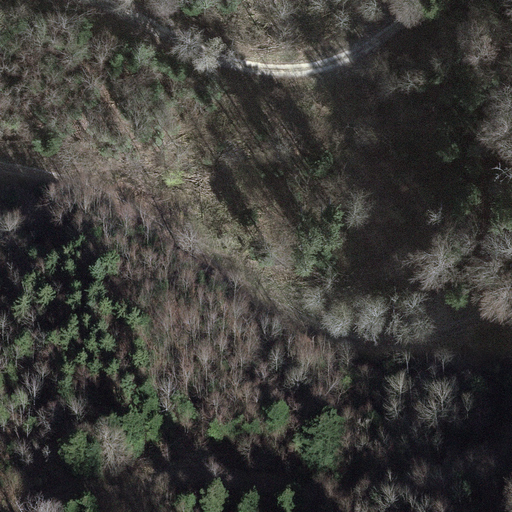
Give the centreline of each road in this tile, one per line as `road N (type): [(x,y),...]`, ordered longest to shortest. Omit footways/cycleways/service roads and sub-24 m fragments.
road 1 (track): [(0,162),(90,183),(339,332),(413,333),(511,299)]
road 2 (track): [(18,511),(146,474),(196,470),(355,493),(409,487),(511,445)]
road 3 (track): [(427,0),(398,29),(350,53),(252,69),(209,60),(80,0)]
